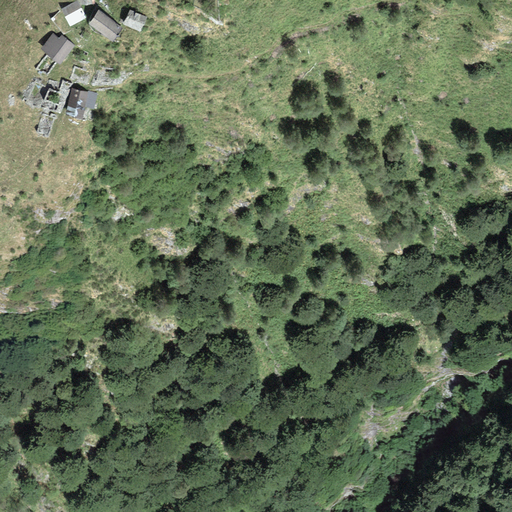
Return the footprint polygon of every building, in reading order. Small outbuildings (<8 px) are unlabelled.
[(77,1),(61,9),(70,26),(86,18),(77,1)] [(123,28),(99,10),(88,24),(112,43),(123,28)] [(147,17),(130,10),(123,25),(141,32),(147,17)] [(40,49),(59,65),(75,45),(61,35),(59,39),(52,33),(40,49)] [(87,92),(71,88),(65,116),(81,120),(84,107),(88,92),(87,92)] [(88,90),(87,92),(88,92),(84,107),(93,109),(97,93),(88,90)]
